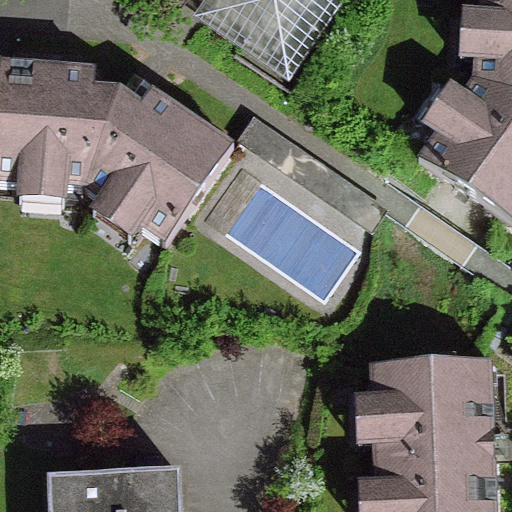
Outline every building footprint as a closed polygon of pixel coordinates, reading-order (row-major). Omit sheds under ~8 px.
[(187,0),(166,0),(180,10),(187,0)] [(289,86),(347,0),(213,0),(198,24),(289,86)] [(511,0),(475,0),(473,23),(482,33),(480,56),(470,64),(468,85),(511,89),(511,0)] [(48,185),(57,195),(79,197),(88,95),(90,77),(0,69),(0,190),(16,192),(25,184),(48,185)] [(511,89),(468,85),(456,103),(459,116),(446,135),(434,137),(413,166),(511,233),(511,89)] [(136,112),(114,97),(88,95),(79,197),(97,209),(110,207),(129,220),(131,232),(160,252),(229,153),(147,97),(136,112)] [(491,511),(488,439),(488,423),(485,367),(365,372),(370,511),(491,511)] [(176,511),(175,478),(42,483),(43,511),(176,511)]
